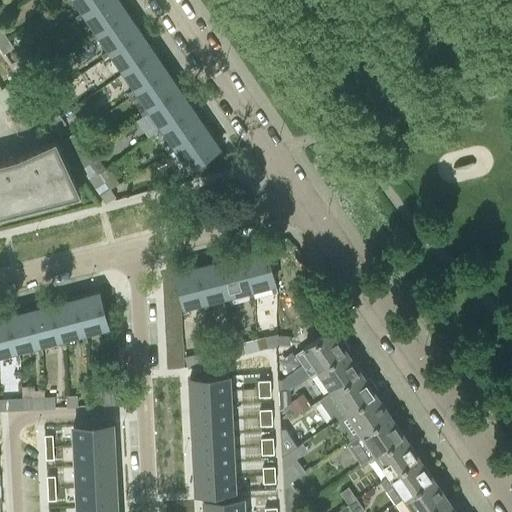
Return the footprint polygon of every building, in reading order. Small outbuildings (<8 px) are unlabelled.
[(76,0),(85,14),(105,0),(76,0)] [(116,0),(105,0),(85,14),(97,30),(87,37),(90,40),(99,34),(127,15),(126,13),(116,0)] [(127,15),(99,34),(112,52),(139,34),(127,15)] [(120,64),(111,71),(115,77),(125,71),(152,53),(139,34),(112,52),(120,64)] [(7,39),(0,42),(0,50),(3,54),(13,48),(7,39)] [(125,71),(137,90),(165,71),(152,53),(125,71)] [(21,59),(11,66),(23,84),(34,77),(21,59)] [(137,90),(151,109),(178,91),(165,71),(137,90)] [(34,77),(23,84),(36,103),(46,96),(47,95),(34,77)] [(151,109),(164,129),(191,110),(178,91),(151,109)] [(46,96),(36,103),(36,104),(38,105),(42,112),(52,105),(46,97),(46,96)] [(164,129),(177,148),(205,130),(191,110),(164,129)] [(59,115),(49,122),(55,131),(65,124),(59,115)] [(205,130),(177,148),(187,163),(178,169),(181,173),(218,148),(218,147),(217,148),(205,130)] [(72,135),(62,142),(68,150),(78,143),(72,135)] [(0,214),(80,194),(58,147),(55,140),(16,157),(0,161),(0,214)] [(86,155),(75,161),(81,169),(91,163),(86,155)] [(98,173),(88,180),(94,189),(104,182),(98,173)] [(109,189),(99,196),(105,205),(115,198),(109,189)] [(266,250),(242,256),(250,287),(264,284),(267,295),(276,293),(273,282),(274,281),(266,250)] [(242,256),(218,262),(227,294),(250,287),(242,256)] [(218,262),(197,267),(205,299),(227,294),(218,262)] [(205,299),(197,267),(174,273),(183,305),(205,299)] [(97,293),(75,299),(83,331),(102,326),(105,337),(109,335),(98,292),(97,292),(97,293)] [(75,299),(52,305),(60,337),(83,331),(75,299)] [(52,305),(29,311),(38,343),(60,337),(52,305)] [(29,311),(7,317),(15,348),(38,343),(29,311)] [(7,317),(0,318),(0,352),(15,348),(7,317)] [(314,341),(295,354),(310,375),(317,370),(345,351),(331,329),(314,341)] [(265,336),(256,339),(259,350),(268,347),(265,336)] [(256,339),(248,341),(251,352),(259,350),(256,339)] [(238,341),(218,347),(221,359),(241,354),(238,341)] [(345,351),(317,370),(332,391),(360,372),(345,351)] [(194,355),(184,358),(187,369),(198,367),(194,355)] [(332,391),(318,400),(333,422),(346,413),(346,412),(374,393),(377,391),(368,378),(365,380),(360,372),(332,391)] [(227,375),(189,377),(189,392),(228,390),(227,375)] [(269,380),(257,381),(258,388),(270,388),(269,380)] [(270,388),(258,388),(258,397),(270,396),(270,388)] [(113,390),(88,392),(89,406),(113,405),(113,390)] [(228,390),(189,392),(190,407),(229,404),(228,390)] [(374,393),(346,412),(346,413),(361,434),(389,414),(374,393)] [(302,394),(290,402),(298,414),(310,405),(302,394)] [(77,396),(65,396),(66,408),(77,408),(77,396)] [(54,397),(44,397),(45,409),(55,409),(54,397)] [(32,398),(20,398),(21,411),(33,410),(32,398)] [(8,399),(0,399),(0,411),(9,411),(8,399)] [(290,402),(281,408),(289,420),(298,414),(290,402)] [(229,404),(190,407),(191,421),(230,419),(229,404)] [(271,409),(259,410),(259,417),(271,417),(271,409)] [(361,434),(346,443),(360,465),(375,455),(403,435),(389,414),(361,434)] [(271,417),(259,417),(260,426),(272,425),(271,417)] [(230,419),(191,421),(192,436),(231,434),(230,419)] [(111,423),(73,425),(74,445),(113,443),(111,423)] [(285,429),(280,429),(281,457),(297,446),(285,429)] [(231,434),(192,436),(193,450),(231,448),(231,434)] [(52,435),(44,436),(45,447),(53,446),(52,435)] [(403,435),(375,455),(389,476),(418,456),(403,435)] [(272,438),(260,439),(261,447),(273,446),(272,438)] [(113,443),(74,445),(75,466),(114,464),(113,443)] [(53,446),(45,447),(45,460),(53,459),(53,446)] [(273,446),(261,447),(261,455),(273,454),(273,446)] [(231,448),(193,450),(193,465),(232,463),(231,448)] [(389,476),(380,482),(394,504),(395,503),(404,497),(432,478),(418,456),(389,476)] [(232,463),(193,465),(194,479),(233,477),(232,463)] [(293,463),(282,470),(283,487),(290,483),(301,475),(293,463)] [(114,464),(75,466),(76,487),(115,485),(114,464)] [(274,467),(262,467),(262,476),(274,475),(274,467)] [(274,475),(262,476),(263,484),(275,483),(274,475)] [(54,476),(46,476),(47,488),(55,488),(54,476)] [(233,477),(194,479),(195,494),(234,492),(233,477)] [(404,497),(395,503),(400,511),(426,511),(446,499),(432,478),(404,497)] [(290,483),(283,487),(284,511),(291,511),(297,509),(304,504),(290,483)] [(115,485),(76,487),(77,507),(116,505),(115,485)] [(55,488),(47,488),(47,500),(55,500),(55,488)] [(340,495),(347,506),(355,500),(348,490),(340,495)] [(243,511),(242,497),(203,499),(204,511),(243,511)] [(455,511),(446,499),(426,511),(455,511)] [(363,511),(355,500),(347,506),(351,511),(363,511)]
